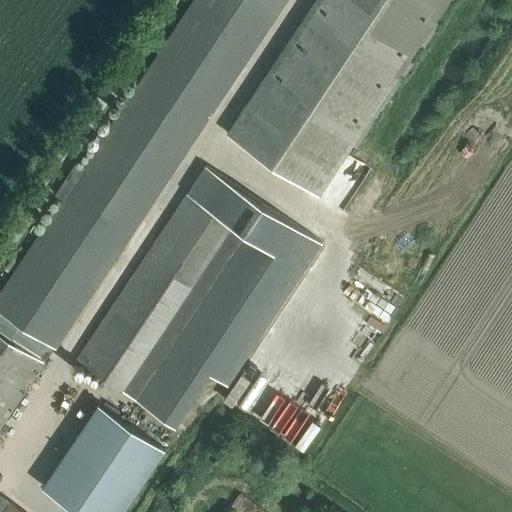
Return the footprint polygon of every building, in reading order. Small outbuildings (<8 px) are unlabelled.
[(0,427),(28,388),(56,345),(57,346),(286,0),(194,0),(84,166),(77,161),(56,193),(63,198),(0,293),(0,427)] [(315,0),(228,131),(321,194),(450,0),(315,0)] [(207,164),(190,189),(76,357),(174,424),(210,371),(227,383),(322,243),(207,164)] [(81,511),(122,511),(166,448),(99,403),(43,486),(81,511)] [(0,511),(24,511),(0,493),(0,511)]
